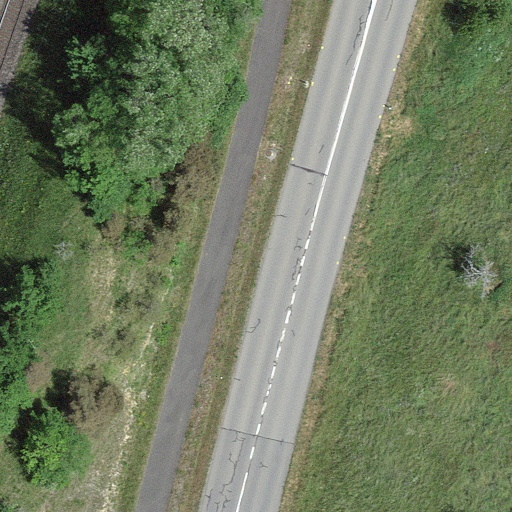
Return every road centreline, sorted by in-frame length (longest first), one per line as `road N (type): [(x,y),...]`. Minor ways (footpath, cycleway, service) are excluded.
road 1 (primary): [(374,0),(239,511)]
road 2 (track): [(278,0),(150,511)]
